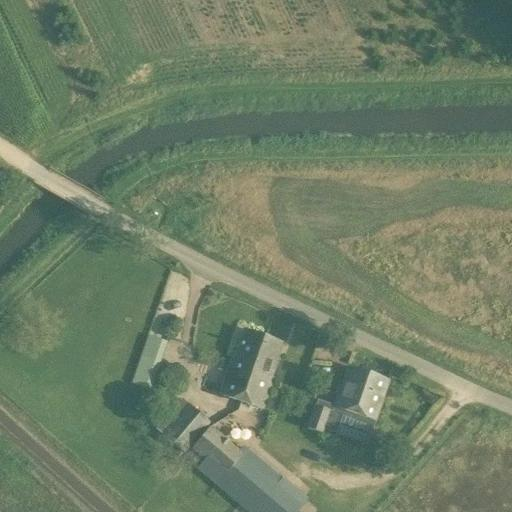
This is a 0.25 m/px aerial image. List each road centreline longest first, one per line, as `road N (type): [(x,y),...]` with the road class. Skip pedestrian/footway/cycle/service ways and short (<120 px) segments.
road 1 (unclassified): [(511,406),(207,267),(40,175)]
road 2 (track): [(0,309),(102,213)]
